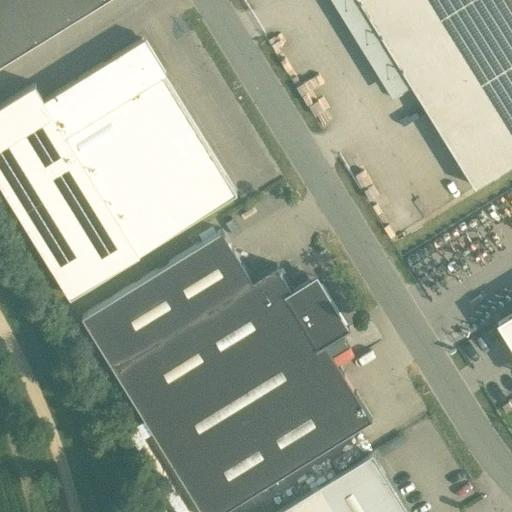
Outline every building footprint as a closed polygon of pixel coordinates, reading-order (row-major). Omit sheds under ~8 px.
[(0,0),(0,59),(96,0),(0,0)] [(511,0),(360,0),(475,185),(511,162),(511,0)] [(35,82),(0,103),(0,180),(70,295),(237,192),(141,38),(44,97),(35,82)] [(253,279),(221,228),(81,314),(203,511),(217,511),(372,417),(324,340),(347,325),(332,299),(317,275),(293,290),(277,263),(253,279)] [(511,308),(496,319),(511,345),(511,308)] [(301,480),(332,460),(323,447),(292,468),(301,480)] [(410,511),(372,450),(271,511),(410,511)]
